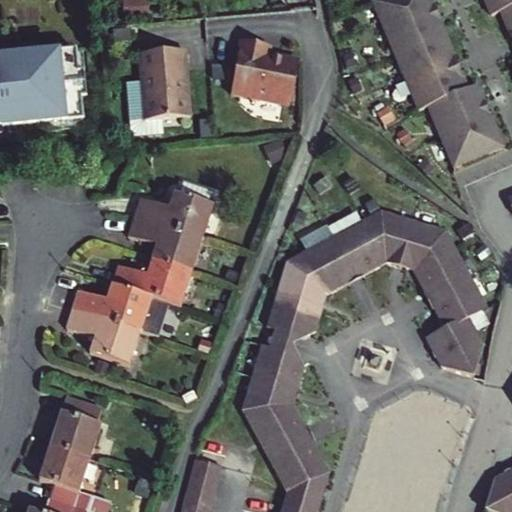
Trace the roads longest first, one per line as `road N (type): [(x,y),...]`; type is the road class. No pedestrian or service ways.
road 1 (residential): [(323,0),(339,50),(316,143),(165,511)]
road 2 (residential): [(58,184),(32,257),(15,409),(0,457)]
road 3 (residential): [(430,365),(413,358),(389,319),(323,350),(349,408)]
road 4 (unknown): [(195,426),(132,389),(21,351)]
road 5 (residential): [(480,459),(496,392),(430,365)]
